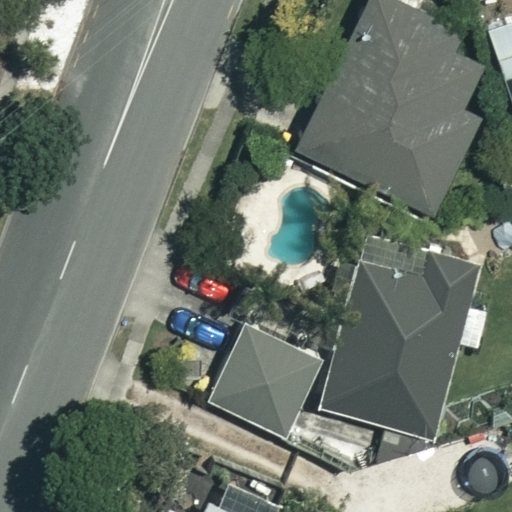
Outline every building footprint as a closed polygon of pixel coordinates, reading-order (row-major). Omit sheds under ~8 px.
[(448,106),(481,28),(416,0),(366,0),(302,149),(451,213),(489,124),(448,106)] [(511,21),(490,29),(511,96),(511,21)] [(477,273),(374,241),(327,396),(430,427),(477,273)] [(322,358),(243,324),(211,400),(290,434),(322,358)] [(239,511),(212,501),(207,511),(178,511),(171,509),(169,511),(239,511)]
